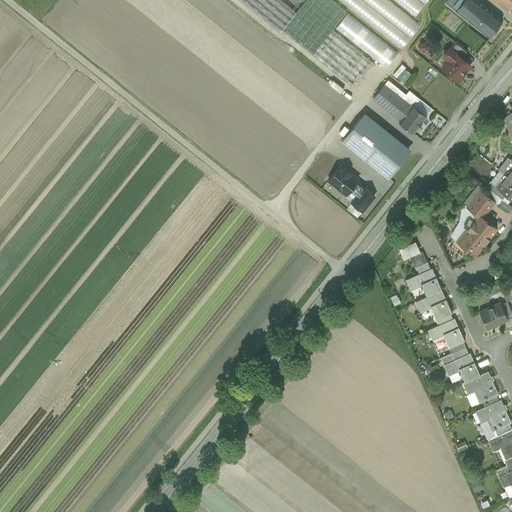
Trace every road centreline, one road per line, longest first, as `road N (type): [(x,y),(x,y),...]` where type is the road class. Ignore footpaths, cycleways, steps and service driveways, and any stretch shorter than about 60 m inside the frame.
road 1 (tertiary): [(155,511),(511,70)]
road 2 (track): [(347,272),(7,0)]
